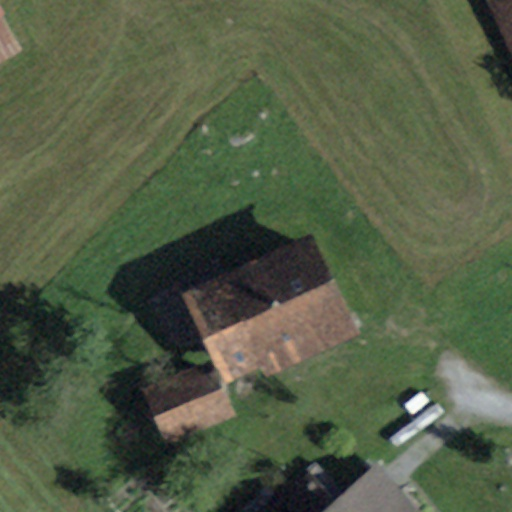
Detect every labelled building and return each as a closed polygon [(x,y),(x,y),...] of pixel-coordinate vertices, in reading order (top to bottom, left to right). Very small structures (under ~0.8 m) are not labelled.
[(511,0),(497,0),(511,31),(511,0)] [(0,56),(14,49),(0,24),(0,56)] [(309,243),(200,298),(232,366),(262,352),(270,367),(349,331),(309,243)] [(209,371),(153,394),(168,431),(224,408),(209,371)] [(413,511),(395,491),(370,511),(347,511),(336,498),(331,502),(307,474),(271,509),(273,511),(413,511)]
